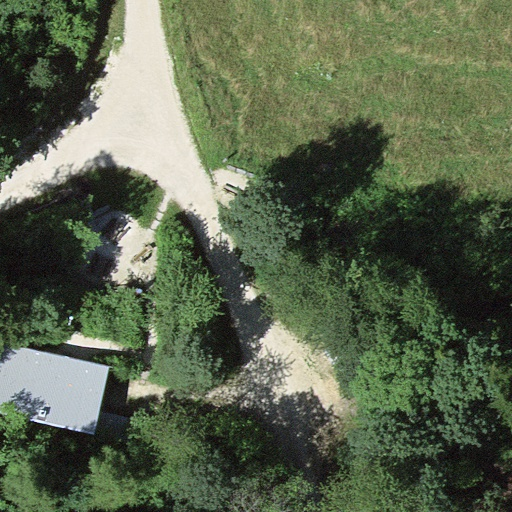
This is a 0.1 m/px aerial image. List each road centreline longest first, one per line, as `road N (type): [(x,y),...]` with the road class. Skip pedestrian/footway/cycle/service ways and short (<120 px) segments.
road 1 (track): [(132,0),(154,124),(294,420),(316,511)]
road 2 (track): [(154,124),(0,197)]
